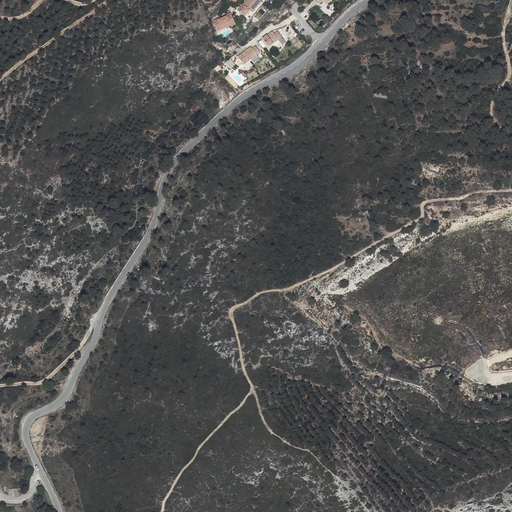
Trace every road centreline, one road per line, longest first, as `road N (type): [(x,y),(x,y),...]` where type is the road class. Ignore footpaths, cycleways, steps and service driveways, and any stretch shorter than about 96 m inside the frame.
road 1 (tertiary): [(318,43),(228,106),(168,165),(149,225),(68,383),(26,422),(37,466)]
road 2 (track): [(109,0),(0,80)]
road 3 (track): [(0,385),(38,382),(99,315)]
